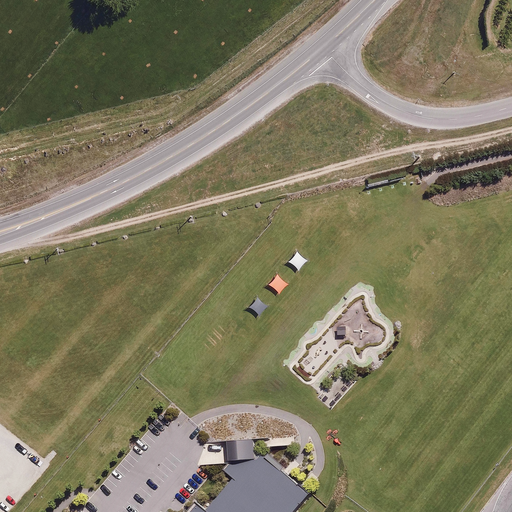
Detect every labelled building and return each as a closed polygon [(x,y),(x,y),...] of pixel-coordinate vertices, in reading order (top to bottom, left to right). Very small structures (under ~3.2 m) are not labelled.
[(297,253),(289,262),(299,271),(307,261),(297,253)] [(277,274),(269,285),(279,293),(288,282),(277,274)] [(257,297),(249,307),(260,316),(268,306),(257,297)] [(292,436),(269,439),(271,451),(294,448),(292,436)] [(295,511),(303,504),(313,493),(284,470),(286,467),(270,454),(268,457),(256,447),(255,440),(229,442),(231,462),(225,470),(234,478),(206,510),(197,502),(187,511),(295,511)]
